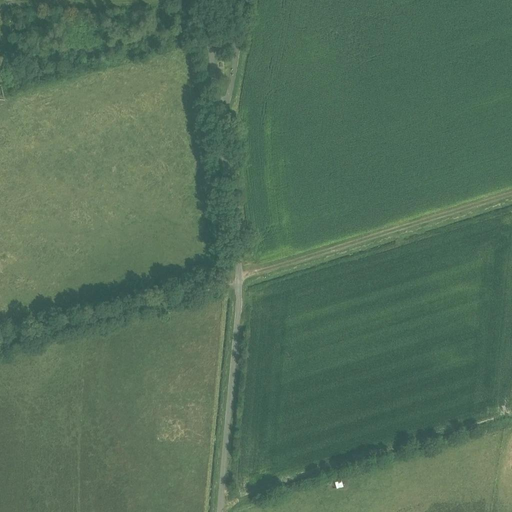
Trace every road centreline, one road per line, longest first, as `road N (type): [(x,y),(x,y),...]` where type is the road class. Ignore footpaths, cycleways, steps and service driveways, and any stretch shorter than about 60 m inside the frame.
road 1 (track): [(511,196),(0,343)]
road 2 (unclassified): [(203,0),(239,279),(218,511)]
